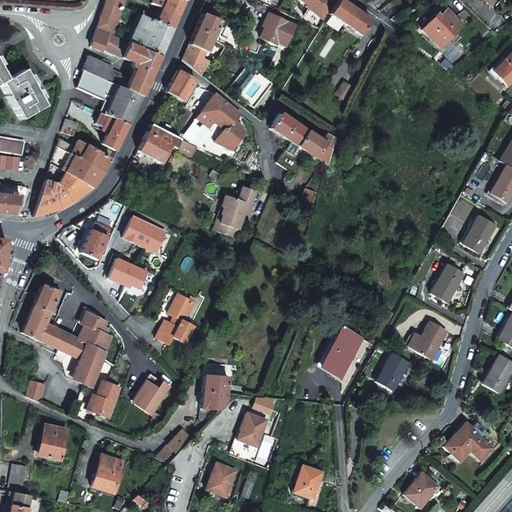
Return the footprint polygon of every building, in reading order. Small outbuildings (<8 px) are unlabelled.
[(161,8),(177,15),(183,1),(180,0),(150,0),(150,2),(161,7),(161,8)] [(328,17),(336,5),(330,0),(298,0),(307,7),(306,8),(325,23),(328,17)] [(97,29),(113,36),(124,8),(121,7),(109,2),(107,1),(97,29)] [(362,38),(371,22),(353,11),(339,1),(336,5),(328,17),(362,38)] [(420,30),(436,46),(458,23),(442,7),(420,30)] [(155,21),(171,28),(173,25),(177,15),(161,8),(155,21)] [(128,43),(159,56),(171,28),(155,21),(140,15),(128,42),(128,43)] [(270,40),(286,47),(295,27),(266,15),(262,26),(263,26),(259,38),(269,43),(270,40)] [(219,23),(202,16),(191,43),(187,50),(181,62),(202,78),(208,68),(201,62),(212,39),(220,42),(225,31),(217,28),(219,23)] [(368,49),(377,53),(381,45),(384,39),(385,34),(384,34),(385,30),(378,25),(374,34),(368,49)] [(140,96),(141,96),(142,93),(159,56),(128,43),(128,42),(113,36),(97,29),(91,46),(132,62),(131,65),(132,69),(134,70),(131,77),(110,68),(111,66),(87,56),(83,70),(140,96)] [(491,70),(506,84),(511,78),(511,51),(491,70)] [(0,82),(1,82),(8,96),(7,96),(13,107),(14,107),(20,119),(45,106),(41,100),(44,98),(39,89),(37,91),(33,85),(35,83),(31,75),(28,76),(25,69),(7,78),(0,66),(0,65),(2,64),(0,61),(0,82)] [(114,119),(127,125),(140,96),(83,70),(76,88),(104,101),(99,113),(100,113),(106,116),(114,119)] [(184,102),(194,80),(177,71),(166,92),(184,102)] [(233,119),(237,113),(232,108),(212,93),(194,117),(202,125),(207,118),(217,126),(211,141),(230,149),(241,133),(240,124),(233,119)] [(511,102),(505,98),(500,107),(506,111),(509,105),(511,102)] [(106,116),(100,113),(95,124),(108,131),(114,119),(106,116)] [(328,165),(335,139),(326,133),(322,141),(289,122),(278,115),(269,129),(285,140),(317,159),(317,158),(328,165)] [(80,125),(66,119),(63,127),(74,132),(76,133),(80,125)] [(114,151),(127,125),(114,119),(108,131),(102,145),(114,151)] [(191,156),(195,148),(192,147),(149,126),(136,152),(161,163),(170,147),(191,156)] [(74,132),(63,127),(60,134),(71,138),(74,132)] [(0,151),(23,155),(25,140),(0,135),(0,151)] [(511,136),(498,162),(504,166),(511,170),(511,136)] [(74,157),(103,172),(110,158),(78,141),(75,148),(59,139),(56,147),(58,148),(70,155),(74,157)] [(65,171),(93,187),(102,174),(103,172),(74,157),(70,164),(66,162),(70,155),(58,148),(52,161),(67,169),(65,171)] [(299,158),(285,150),(277,163),(290,172),(299,158)] [(0,169),(18,172),(19,158),(0,156),(0,169)] [(92,187),(93,187),(65,171),(50,163),(45,178),(60,181),(58,183),(44,180),(40,192),(33,216),(61,207),(67,205),(72,202),(78,198),(92,187)] [(506,203),(511,191),(511,170),(504,166),(489,193),(506,203)] [(245,203),(249,205),(254,192),(241,187),(239,192),(236,200),(233,199),(223,196),(219,207),(223,208),(215,231),(234,238),(242,215),(245,203)] [(298,208),(307,212),(314,192),(306,188),(298,208)] [(0,211),(16,213),(18,195),(3,191),(2,194),(0,193),(0,211)] [(211,230),(215,231),(223,208),(219,207),(211,230)] [(462,246),(478,255),(494,225),(477,216),(468,230),(470,231),(462,246)] [(97,259),(109,228),(93,222),(91,227),(80,220),(73,225),(88,234),(81,253),(97,259)] [(445,302),(461,273),(444,263),(437,276),(427,292),(445,302)] [(40,285),(32,306),(50,314),(54,304),(59,293),(40,285)] [(185,301),(176,296),(168,312),(176,316),(172,323),(165,320),(157,337),(170,344),(174,337),(186,342),(195,326),(186,322),(196,302),(190,300),(185,301)] [(50,314),(32,306),(27,318),(22,332),(39,340),(45,325),(50,314)] [(89,314),(96,317),(98,313),(85,307),(78,322),(84,325),(89,314)] [(511,347),(511,309),(511,310),(496,338),(511,347)] [(87,343),(106,352),(112,338),(107,335),(109,331),(103,328),(106,322),(96,317),(89,314),(84,325),(78,339),(87,343)] [(403,346),(427,360),(444,331),(426,321),(418,336),(410,332),(403,346)] [(66,352),(81,358),(87,343),(78,339),(45,325),(39,340),(66,352)] [(320,368),(341,379),(361,340),(349,333),(340,329),(333,343),(320,368)] [(92,384),(106,352),(87,343),(81,358),(73,376),(92,384)] [(152,348),(150,350),(158,359),(160,357),(152,348)] [(405,362),(388,352),(372,381),(389,390),(405,362)] [(499,393),(511,369),(511,361),(499,354),(482,384),(499,393)] [(169,388),(149,375),(144,382),(148,384),(133,405),(149,416),(169,388)] [(220,410),(225,405),(228,377),(204,375),(200,408),(220,410)] [(108,418),(119,388),(101,382),(96,397),(90,411),(108,418)] [(144,382),(130,402),(133,405),(148,384),(144,382)] [(29,390),(27,396),(30,398),(38,401),(43,389),(35,386),(32,392),(29,390)] [(92,395),(87,410),(90,411),(96,397),(92,395)] [(236,440),(257,448),(267,421),(246,413),(236,440)] [(490,446),(495,440),(476,423),(471,429),(465,424),(443,448),(460,463),(470,452),(481,462),(494,449),(490,446)] [(39,455),(59,459),(67,431),(46,425),(39,455)] [(181,431),(176,437),(186,445),(190,441),(192,440),(181,431)] [(176,437),(154,459),(167,465),(186,445),(176,437)] [(92,488),(113,494),(122,463),(102,457),(92,488)] [(26,467),(13,464),(8,491),(21,494),(26,467)] [(204,490),(225,497),(235,471),(214,464),(209,478),(204,490)] [(291,492),(312,499),(321,472),(300,465),(291,492)] [(438,486),(421,473),(403,496),(421,509),(432,494),(440,500),(447,490),(440,484),(438,486)] [(66,502),(69,491),(61,489),(58,501),(66,502)] [(21,494),(8,491),(5,510),(4,511),(26,511),(30,495),(21,494)] [(146,502),(137,496),(132,501),(141,508),(146,502)]
